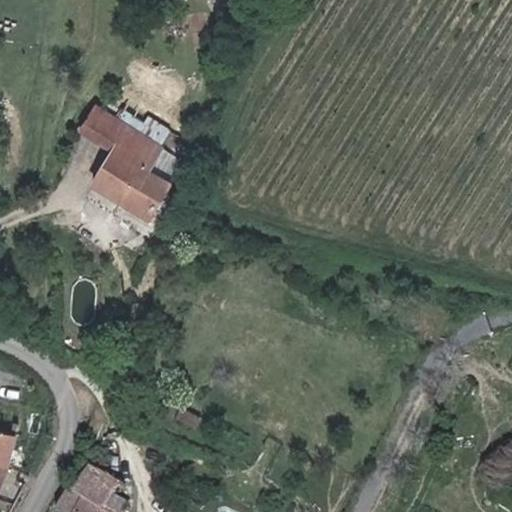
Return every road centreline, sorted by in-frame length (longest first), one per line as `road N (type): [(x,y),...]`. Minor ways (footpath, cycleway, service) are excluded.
road 1 (track): [(511,324),(186,248),(108,418),(73,428)]
road 2 (unclassified): [(0,335),(60,372),(74,407),(66,448),(33,511)]
